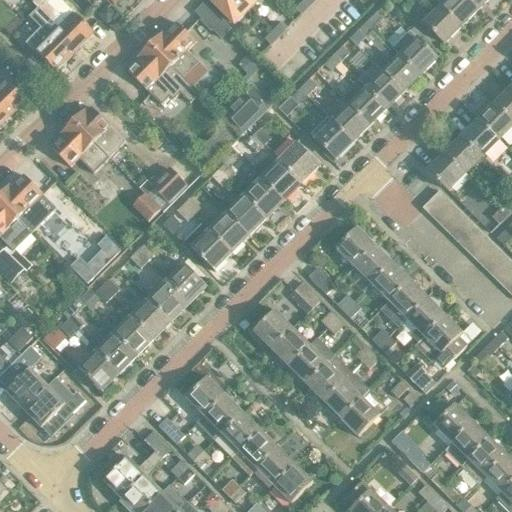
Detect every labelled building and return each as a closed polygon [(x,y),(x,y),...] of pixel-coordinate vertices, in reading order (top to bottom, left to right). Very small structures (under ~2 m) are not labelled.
[(27,0),(31,4),(31,5),(37,10),(39,12),(46,5),(50,0),(27,0)] [(241,0),(210,0),(235,25),(251,9),(241,0)] [(241,0),(251,9),(260,0),(241,0)] [(462,28),(479,12),(467,0),(451,0),(442,9),(462,28)] [(467,0),(479,12),(491,0),(467,0)] [(305,2),(296,10),(302,16),(310,8),(305,2)] [(46,5),(39,12),(40,13),(78,51),(93,35),(73,16),(65,24),(46,5)] [(445,45),(462,28),(442,9),(425,25),(445,45)] [(40,29),(25,44),(55,74),(62,66),(78,51),(40,13),(39,12),(37,10),(29,18),(40,29)] [(368,24),(374,31),(384,21),(377,15),(368,24)] [(274,32),(280,38),(288,29),(283,24),(274,32)] [(359,33),(366,39),(374,31),(368,24),(359,33)] [(163,36),(150,48),(151,49),(172,70),(190,87),(192,89),(193,89),(209,73),(199,64),(188,53),(196,44),(178,26),(176,27),(165,38),(164,37),(163,36)] [(266,41),(271,46),(280,38),(274,32),(266,41)] [(421,78),(439,61),(410,32),(392,50),(401,59),(421,78)] [(190,87),(172,70),(150,48),(138,61),(140,63),(129,75),(161,107),(170,97),(175,102),(181,96),(190,87)] [(350,55),(344,49),(343,48),(334,58),(341,64),(350,55)] [(249,55),(239,64),(249,74),(244,79),(247,82),(262,68),(249,55)] [(332,73),(341,64),(334,58),(326,66),(332,73)] [(385,75),(404,95),(421,78),(401,59),(392,68),(384,59),(376,66),(385,75)] [(388,111),(404,95),(385,75),(375,84),(367,76),(360,83),(368,91),(368,92),(388,111)] [(301,91),(308,98),(317,88),(311,81),(301,91)] [(0,125),(1,127),(16,113),(26,103),(6,83),(0,88),(0,125)] [(368,92),(368,91),(360,83),(350,93),(343,100),(351,108),(371,128),(388,111),(368,92)] [(511,120),(511,90),(496,106),(511,120)] [(194,91),(185,100),(191,105),(199,97),(194,91)] [(299,106),(308,98),(301,91),(292,99),(299,106)] [(224,114),(241,130),(261,110),(244,94),(224,114)] [(500,142),(511,129),(511,120),(496,106),(479,123),(500,142)] [(354,145),(371,128),(351,108),(334,125),(354,145)] [(126,145),(119,139),(92,111),(89,114),(87,112),(74,124),(110,160),(126,145)] [(328,118),(312,135),(318,141),(314,145),(333,164),(337,160),(338,161),(354,145),(334,125),(328,118)] [(483,158),(500,142),(479,123),(463,139),(483,158)] [(79,161),(94,176),(110,160),(74,124),(62,136),(65,138),(52,150),(71,169),(79,161)] [(206,167),(235,139),(224,128),(217,135),(216,134),(202,148),(203,149),(196,157),(206,167)] [(255,137),(265,147),(272,141),(261,130),(255,137)] [(259,154),(265,147),(255,137),(248,143),(259,154)] [(466,175),(483,158),(463,139),(446,155),(466,175)] [(280,162),(304,186),(322,169),(298,144),(280,162)] [(449,192),(466,175),(446,155),(429,172),(449,192)] [(304,186),(280,162),(273,156),(268,161),(263,161),(253,171),(262,180),(262,179),(286,204),(304,186)] [(220,171),(230,182),(237,175),(227,165),(220,171)] [(147,184),(139,191),(145,197),(146,196),(161,211),(168,204),(169,205),(187,187),(169,169),(150,188),(147,184)] [(223,189),(230,182),(220,171),(213,178),(223,189)] [(11,188),(0,198),(0,201),(29,231),(33,234),(58,210),(44,197),(25,177),(25,178),(13,190),(11,188)] [(262,180),(245,197),(269,221),(286,204),(262,179),(262,180)] [(432,219),(449,201),(440,193),(423,210),(432,219)] [(145,197),(133,209),(148,224),(161,211),(146,196),(145,197)] [(251,239),(269,221),(245,197),(227,214),(251,239)] [(185,206),(196,217),(202,210),(192,199),(185,206)] [(0,238),(14,253),(16,251),(33,234),(29,231),(0,201),(0,238)] [(440,227),(458,209),(449,201),(432,219),(440,227)] [(502,210),(509,217),(511,214),(511,201),(502,210)] [(189,224),(196,217),(185,206),(178,213),(189,224)] [(449,236),(467,218),(458,209),(440,227),(449,236)] [(500,226),(509,217),(502,210),(494,219),(500,226)] [(234,256),(251,239),(227,214),(210,231),(234,256)] [(458,244),(475,226),(467,218),(449,236),(458,244)] [(217,273),(234,256),(210,231),(203,225),(183,246),(193,255),(196,252),(217,273)] [(74,226),(55,244),(71,260),(90,241),(74,226)] [(466,252),(483,235),(475,226),(458,244),(466,252)] [(355,268),(377,247),(360,229),(338,251),(355,268)] [(475,261),(492,243),(483,235),(466,252),(475,261)] [(483,269),(501,251),(492,243),(475,261),(483,269)] [(138,254),(149,264),(156,257),(145,247),(138,254)] [(372,286),(394,264),(377,247),(355,268),(372,286)] [(0,271),(14,284),(26,271),(5,251),(0,256),(0,271)] [(492,277),(509,260),(501,251),(483,269),(492,277)] [(142,271),(149,264),(138,254),(131,260),(142,271)] [(501,286),(511,274),(511,262),(509,260),(492,277),(501,286)] [(390,304),(412,282),(394,264),(372,286),(390,304)] [(168,283),(192,307),(210,289),(186,265),(168,283)] [(328,296),(336,287),(318,270),(310,279),(328,296)] [(509,294),(511,291),(511,274),(501,286),(509,294)] [(103,288),(114,299),(121,292),(110,281),(103,288)] [(407,321),(429,299),(412,282),(390,304),(407,321)] [(174,324),(192,307),(168,283),(150,300),(174,324)] [(295,293),(313,311),(322,302),(304,284),(295,293)] [(344,314),(355,303),(349,296),(347,298),(336,287),(328,296),(344,314)] [(107,305),(114,299),(103,288),(96,295),(107,305)] [(419,344),(446,317),(429,299),(407,321),(418,332),(412,338),(419,344)] [(157,342),(174,324),(150,300),(133,318),(157,342)] [(355,303),(344,314),(351,321),(362,310),(355,303)] [(272,352),(294,330),(276,312),(254,334),(272,352)] [(328,330),(339,319),(333,312),(322,323),(328,330)] [(68,323),(79,333),(86,327),(75,316),(68,323)] [(446,317),(419,344),(419,345),(425,339),(442,356),(435,362),(444,372),(468,348),(460,340),(464,335),(446,317)] [(139,359),(157,342),(133,318),(116,335),(139,359)] [(339,319),(328,330),(336,337),(346,326),(339,319)] [(72,340),(79,333),(68,323),(61,329),(72,340)] [(116,335),(115,335),(107,327),(89,344),(98,353),(98,352),(122,376),(139,359),(116,335)] [(20,352),(33,339),(24,330),(11,343),(20,352)] [(289,369),(311,347),(294,330),(272,352),(289,369)] [(379,348),(390,338),(384,331),(373,342),(379,348)] [(492,343),(500,350),(510,340),(502,333),(492,343)] [(390,338),(379,348),(386,355),(397,345),(390,338)] [(307,387),(336,357),(319,339),(311,347),(289,369),(307,387)] [(491,358),(500,350),(492,343),(475,360),(486,370),(494,362),(491,358)] [(363,365),(374,354),(367,347),(357,358),(363,365)] [(44,360),(43,359),(35,352),(16,371),(24,378),(8,394),(26,412),(51,388),(33,371),(44,360)] [(104,393),(122,376),(98,352),(98,353),(81,369),(104,393)] [(374,354),(363,365),(370,372),(381,361),(374,354)] [(0,379),(12,368),(0,355),(0,379)] [(324,404),(354,374),(336,357),(307,387),(324,404)] [(419,367),(409,377),(415,383),(425,373),(419,367)] [(342,421),(371,392),(354,374),(324,404),(342,421)] [(205,418),(227,396),(209,379),(188,400),(205,418)] [(51,388),(26,412),(43,429),(59,413),(68,422),(87,402),(79,394),(76,398),(58,380),(51,388)] [(402,382),(392,393),(399,400),(409,389),(402,382)] [(359,439),(381,417),(389,410),(371,392),(342,421),(359,439)] [(216,443),(244,414),(227,396),(205,418),(198,425),(216,443)] [(454,445),(474,425),(457,409),(438,428),(454,444),(454,445)] [(233,460),(262,432),(244,414),(216,443),(233,460)] [(160,428),(178,445),(186,437),(168,419),(160,428)] [(463,469),(490,442),(474,425),(454,445),(454,444),(446,452),(463,469)] [(258,471),(279,449),(262,432),(233,460),(251,478),(258,471)] [(153,434),(146,442),(156,452),(163,460),(171,452),(153,434)] [(488,478),(507,458),(490,442),(463,469),(480,486),(488,478)] [(195,463),(205,453),(199,446),(188,457),(195,463)] [(275,488),(297,466),(279,449),(258,471),(275,488)] [(147,475),(163,460),(156,452),(140,468),(130,457),(105,482),(122,500),(147,475)] [(205,453),(195,463),(202,471),(213,460),(205,453)] [(425,474),(431,468),(422,458),(415,465),(425,474)] [(504,494),(511,486),(511,463),(507,458),(488,478),(503,493),(504,494)] [(179,479),(189,469),(183,462),(172,473),(179,479)] [(297,466),(275,488),(293,506),(315,484),(297,466)] [(405,467),(399,473),(412,486),(418,480),(405,467)] [(441,491),(448,484),(431,468),(425,474),(441,491)] [(189,469),(179,479),(186,487),(197,476),(189,469)] [(134,511),(146,511),(165,493),(147,475),(122,500),(134,511)] [(230,498),(240,488),(234,481),(223,491),(230,498)] [(373,493),(372,493),(364,484),(350,498),(358,507),(353,511),(387,511),(390,510),(373,493)] [(448,484),(441,491),(455,504),(461,497),(448,484)] [(506,511),(511,511),(511,486),(504,494),(503,493),(496,501),(506,511)] [(165,493),(146,511),(181,511),(189,504),(171,487),(165,493)] [(419,493),(429,503),(435,497),(425,487),(419,493)] [(240,488),(230,498),(236,505),(247,494),(240,488)] [(210,511),(215,511),(224,504),(217,497),(206,507),(210,511)] [(435,497),(429,503),(438,511),(446,511),(449,510),(435,497)]
